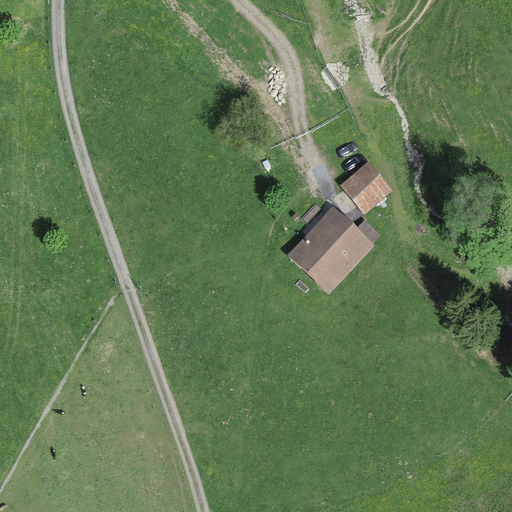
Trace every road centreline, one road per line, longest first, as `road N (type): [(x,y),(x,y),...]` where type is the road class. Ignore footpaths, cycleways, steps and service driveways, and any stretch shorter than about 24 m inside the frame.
road 1 (track): [(437,0),(388,59),(364,144),(318,174),(286,47),(239,0)]
road 2 (track): [(58,0),(75,139),(121,286)]
road 3 (track): [(121,286),(194,488),(195,511)]
